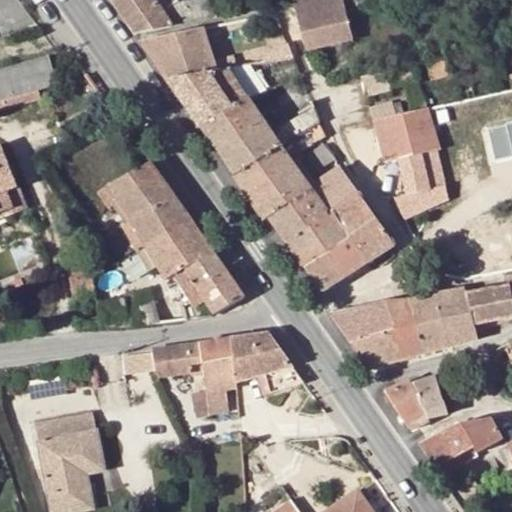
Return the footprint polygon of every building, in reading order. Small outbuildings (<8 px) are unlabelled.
[(16,0),(0,0),(0,38),(13,35),(10,27),(33,21),(16,0)] [(113,0),(122,12),(126,18),(152,0),(113,0)] [(165,13),(156,0),(152,0),(126,18),(136,34),(198,20),(217,16),(216,9),(209,11),(206,0),(191,0),(180,2),(165,13)] [(156,0),(165,13),(180,2),(179,0),(156,0)] [(352,39),(342,0),(311,0),(294,4),(307,50),(352,39)] [(140,41),(168,81),(226,68),(236,66),(233,55),(213,60),(202,27),(140,41)] [(263,51),(265,60),(292,55),(287,43),(263,51)] [(48,56),(0,70),(0,111),(40,99),(38,90),(56,85),(48,56)] [(446,57),(427,62),(430,77),(449,73),(446,57)] [(412,65),(385,72),(388,85),(415,79),(412,65)] [(226,68),(168,81),(200,128),(227,110),(246,98),(226,68)] [(385,72),(361,77),(366,95),(389,90),(388,85),(385,72)] [(407,100),(409,112),(426,109),(423,96),(407,100)] [(263,121),(246,98),(227,110),(244,133),(263,122),(263,121)] [(369,109),(372,120),(395,115),(393,103),(369,109)] [(217,151),(234,176),(320,121),(314,107),(271,133),(263,121),(263,122),(244,133),(217,151)] [(395,115),(372,120),(383,162),(398,158),(434,151),(439,149),(426,109),(409,112),(395,115)] [(217,151),(244,133),(227,110),(200,128),(211,143),(217,151)] [(293,186),(304,179),(336,158),(331,148),(297,170),(292,162),(303,155),(300,152),(326,135),(320,121),(234,176),(265,219),(269,217),(300,196),(293,186)] [(511,124),(488,130),(494,160),(511,155),(511,124)] [(0,175),(10,171),(0,146),(0,145),(0,175)] [(407,194),(410,207),(428,202),(446,199),(434,151),(398,158),(407,194)] [(139,253),(148,247),(190,221),(146,159),(139,164),(140,169),(97,192),(109,209),(120,202),(129,217),(122,221),(139,253)] [(332,212),(358,194),(340,167),(310,187),(304,179),(293,186),(300,196),(269,217),(303,266),(328,250),(349,236),(332,212)] [(0,175),(0,218),(17,212),(11,201),(21,196),(10,171),(0,175)] [(349,236),(367,261),(393,244),(374,215),(358,194),(332,212),(349,236)] [(410,207),(407,194),(392,198),(400,211),(410,207)] [(27,208),(21,196),(11,201),(17,212),(27,208)] [(176,282),(213,252),(207,244),(190,221),(148,247),(159,267),(166,281),(172,278),(176,282)] [(349,236),(328,250),(346,275),(367,261),(349,236)] [(328,250),(303,266),(320,292),(346,275),(328,250)] [(176,282),(184,294),(193,307),(206,300),(216,315),(245,298),(213,252),(176,282)] [(70,277),(92,274),(90,262),(68,265),(70,277)] [(102,273),(92,274),(96,294),(97,303),(107,301),(102,273)] [(70,277),(73,297),(96,294),(92,274),(70,277)] [(489,288),(466,294),(470,309),(473,323),(511,315),(511,312),(511,311),(511,304),(508,284),(489,288)] [(408,300),(424,352),(477,338),(473,323),(470,309),(466,294),(465,290),(437,296),(408,300)] [(131,316),(134,327),(189,320),(182,305),(184,302),(181,295),(138,306),(140,315),(131,316)] [(128,316),(125,301),(124,297),(107,301),(97,303),(100,322),(128,316)] [(383,303),(390,334),(397,359),(424,352),(408,300),(383,303)] [(330,315),(349,343),(390,334),(383,303),(330,315)] [(397,359),(390,334),(349,343),(366,367),(397,359)] [(236,384),(258,378),(294,368),(270,336),(231,341),(236,384)] [(231,341),(187,347),(190,367),(203,366),(209,414),(228,412),(226,389),(237,388),(236,384),(231,341)] [(182,347),(153,351),(156,372),(159,379),(190,376),(190,367),(187,347),(182,347)] [(126,375),(156,372),(153,351),(124,355),(126,375)] [(258,378),(263,398),(301,386),(305,384),(294,368),(258,378)] [(447,413),(435,376),(410,385),(427,418),(447,413)] [(429,421),(427,418),(410,385),(407,381),(385,391),(399,412),(411,430),(429,421)] [(92,416),(36,426),(50,511),(87,511),(94,511),(87,475),(105,472),(92,416)] [(420,444),(435,468),(473,448),(476,454),(503,437),(492,417),(481,419),(453,426),(437,435),(420,444)] [(511,477),(511,455),(507,446),(499,450),(507,467),(510,473),(511,477)] [(478,490),(473,478),(462,481),(466,494),(478,490)] [(371,511),(358,493),(329,511),(371,511)] [(294,501),(276,511),(296,511),(299,510),(294,501)]
